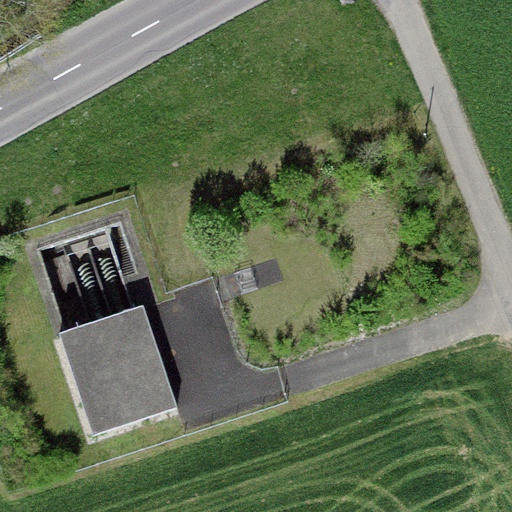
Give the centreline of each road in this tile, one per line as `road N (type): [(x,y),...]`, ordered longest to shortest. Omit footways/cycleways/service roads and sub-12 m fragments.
road 1 (track): [(396,0),(511,303)]
road 2 (secondary): [(0,100),(176,0)]
